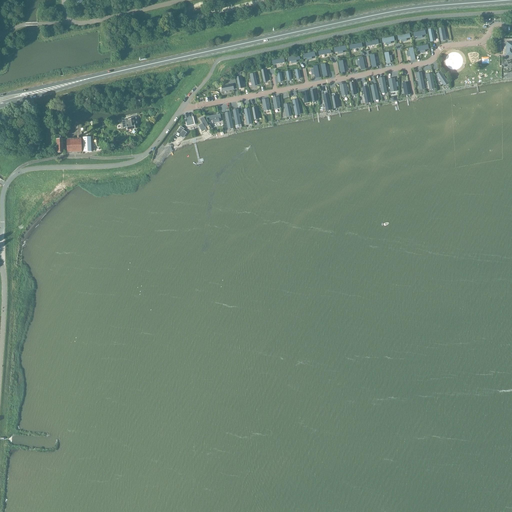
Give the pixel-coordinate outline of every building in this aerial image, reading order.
[(331,57),(323,59),(325,67),(333,65),(331,57)] [(440,72),(435,75),(437,78),(436,79),(443,90),(450,86),(440,72)] [(421,73),(415,74),(419,91),(424,90),(421,73)] [(431,73),(425,74),(429,91),(434,90),(431,73)] [(383,78),(378,79),(381,95),(386,94),(383,78)] [(394,79),(388,80),(390,93),(396,92),(394,79)] [(345,85),(339,86),(341,98),(347,96),(345,85)] [(375,86),(369,87),(372,102),(378,101),(375,86)] [(327,95),(322,96),(325,112),(331,111),(327,95)] [(278,97),(271,99),(274,110),(280,109),(278,97)] [(267,99),(261,101),(263,112),(270,111),(267,99)] [(296,100),(291,101),(294,117),(299,116),(296,100)] [(248,109),(243,110),(246,127),(251,126),(248,109)] [(237,110),(231,111),(235,127),(240,126),(237,110)] [(229,113),(224,114),(227,130),(232,129),(229,113)] [(220,122),(219,119),(221,118),(220,114),(209,116),(210,120),(212,119),(213,123),(220,122)] [(128,120),(122,121),(123,128),(127,127),(127,130),(135,129),(134,124),(137,123),(136,118),(136,117),(135,117),(128,118),(128,120)] [(195,125),(193,117),(185,119),(187,126),(195,125)] [(200,119),(203,124),(199,126),(202,132),(206,130),(207,131),(210,129),(204,118),(200,119)] [(187,133),(183,130),(184,129),(181,127),(174,136),(178,138),(179,136),(183,138),(187,133)] [(60,135),(54,136),(55,141),(56,141),(57,153),(63,152),(63,139),(60,140),(60,135)] [(91,137),(82,138),(83,152),(92,151),(91,137)] [(82,150),(82,148),(81,148),(81,140),(67,140),(67,152),(81,152),(81,150),(82,150)]
